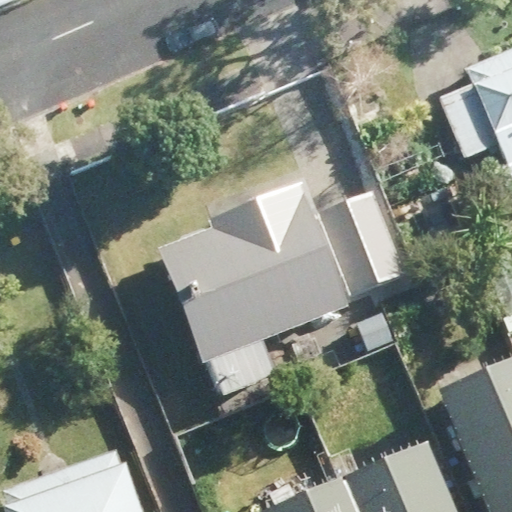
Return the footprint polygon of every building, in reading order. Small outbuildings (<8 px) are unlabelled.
[(511,48),(465,68),(475,90),(441,105),(467,166),(501,152),(511,177),(511,48)] [(303,187),(154,245),(203,371),(210,368),(222,401),(276,380),(263,348),(352,313),(338,279),(380,263),(352,192),(311,208),(303,187)] [(511,511),(511,365),(436,398),(485,511),(511,511)] [(450,511),(423,450),(277,511),(450,511)] [(11,510),(4,511),(140,511),(125,470),(120,472),(115,457),(6,495),(11,510)]
